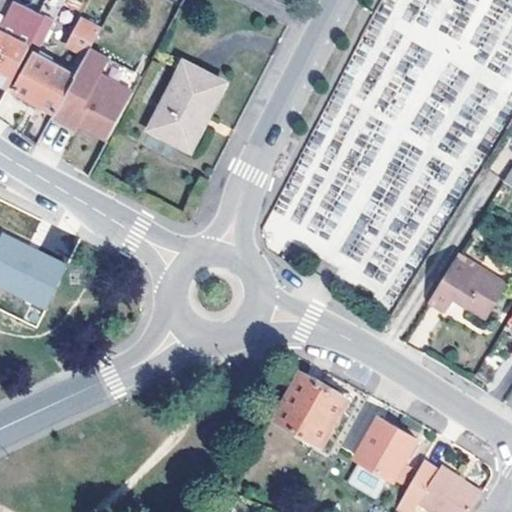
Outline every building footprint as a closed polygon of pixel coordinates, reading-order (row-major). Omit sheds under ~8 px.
[(42,46),(66,0),(47,0),(42,11),(18,0),(14,0),(1,25),(0,27),(0,83),(8,88),(33,41),(42,46)] [(86,55),(89,48),(100,30),(84,21),(70,46),(86,55)] [(141,76),(89,48),(86,55),(74,76),(54,112),(53,115),(69,124),(73,116),(80,120),(78,123),(107,139),(141,76)] [(17,92),(54,112),(74,76),(36,56),(17,92)] [(191,148),(209,116),(227,82),(188,63),(153,127),(191,148)] [(76,128),(78,123),(80,120),(73,116),(69,124),(76,128)] [(191,148),(197,151),(214,119),(209,116),(191,148)] [(433,243),(469,141),(298,149),(268,234),(286,241),(252,242),(399,294),(406,273),(406,266),(421,265),(433,231),(433,243)] [(29,246),(3,233),(0,238),(0,285),(46,308),(67,265),(37,251),(35,254),(27,250),(29,246)] [(476,266),(506,285),(511,274),(511,269),(485,252),(476,266)] [(487,319),(506,285),(476,266),(458,255),(429,303),(447,313),(455,301),(487,319)] [(301,373),(275,418),(321,444),(347,398),(301,373)] [(379,416),(355,457),(393,478),(416,438),(379,416)] [(436,469),(423,460),(402,498),(414,506),(417,502),(433,511),(466,511),(480,491),(439,465),(436,469)] [(356,466),(346,482),(376,500),(386,483),(356,466)]
